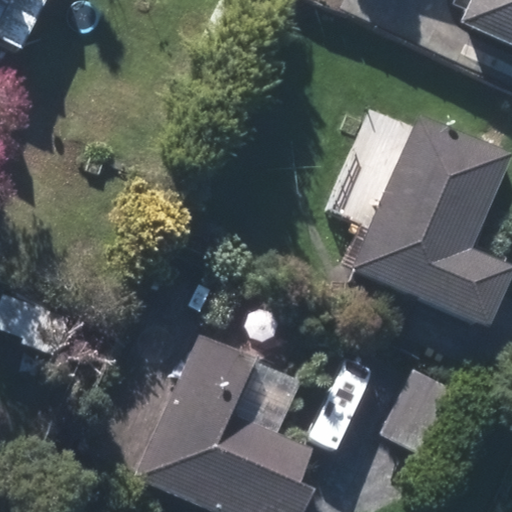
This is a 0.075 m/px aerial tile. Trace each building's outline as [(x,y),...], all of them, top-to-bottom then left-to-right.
[(0,0),(0,31),(15,37),(40,0),(0,0)] [(511,0),(460,0),(453,15),(511,43),(511,0)] [(406,105),(361,85),(315,191),(360,210),(406,105)] [(498,142),(428,105),(350,248),(464,309),(488,266),(444,243),(498,142)] [(58,300),(8,282),(0,306),(0,332),(41,347),(58,300)] [(236,353),(194,333),(133,461),(241,511),(271,511),(287,480),(197,437),(236,353)] [(463,387),(417,363),(380,431),(426,456),(463,387)]
